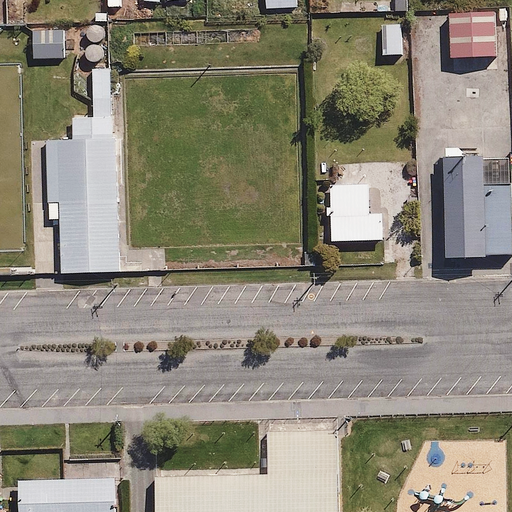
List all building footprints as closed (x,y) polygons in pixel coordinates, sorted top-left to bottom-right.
[(300,0),(263,0),(263,8),(300,10),(300,0)] [(329,3),(310,3),(310,18),(329,18),(329,3)] [(495,11),(449,12),(450,59),(496,57),(495,11)] [(404,21),(386,22),(387,58),(404,58),(404,21)] [(66,29),(34,30),(35,62),(67,61),(66,29)] [(125,138),(128,272),(165,271),(165,265),(311,261),(306,61),(256,63),(257,73),(247,74),(247,64),(200,66),(200,73),(184,74),(184,65),(137,66),(138,73),(123,73),(125,138)] [(26,64),(0,64),(0,276),(33,276),(26,64)] [(114,135),(55,136),(57,271),(116,271),(114,135)] [(511,185),(487,187),(486,161),(448,162),(452,263),(511,260),(511,185)] [(369,187),(332,187),(331,240),(382,240),(382,215),(369,215),(369,187)] [(154,485),(154,511),(341,511),(338,429),(266,431),(267,481),(154,485)] [(119,511),(118,480),(22,482),(22,511),(119,511)]
